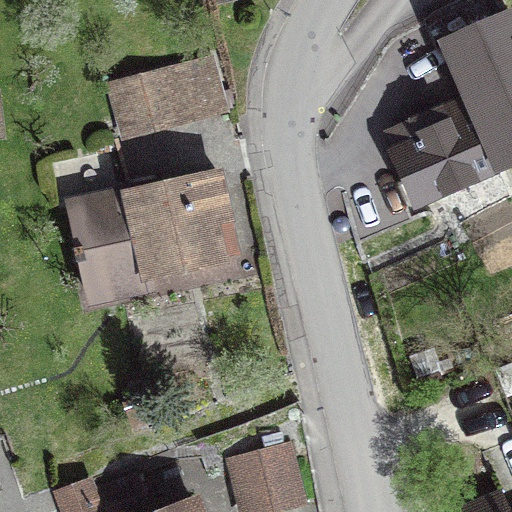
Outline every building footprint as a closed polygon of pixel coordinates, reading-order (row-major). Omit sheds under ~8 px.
[(481,103),(383,144),(419,228),(511,189),(511,34),(462,54),(481,103)] [(222,63),(119,90),(134,150),(237,123),(222,63)] [(238,179),(59,216),(81,318),(259,280),(238,179)] [(318,511),(299,447),(238,465),(251,511),(318,511)] [(138,511),(125,479),(69,502),(72,511),(138,511)] [(511,511),(511,501),(483,511),(511,511)]
